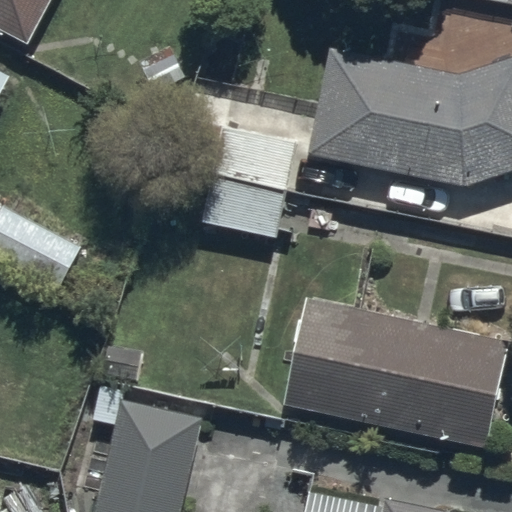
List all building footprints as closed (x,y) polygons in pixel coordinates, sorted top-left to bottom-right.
[(0,0),(0,30),(31,47),(55,0),(0,0)] [(511,8),(511,0),(484,0),(484,3),(511,8)] [(333,51),(312,157),(469,192),(511,178),(511,13),(449,1),(443,26),(436,25),(434,36),(392,27),(385,61),(333,51)] [(0,104),(12,81),(0,74),(0,104)] [(299,145),(224,131),(205,230),(279,244),(299,145)] [(83,253),(3,211),(0,215),(0,261),(61,294),(83,253)] [(511,346),(511,345),(309,302),(286,410),(490,452),(511,346)] [(183,511),(202,419),(120,405),(97,511),(183,511)] [(382,508),(307,492),(305,511),(426,511),(383,502),(382,508)]
